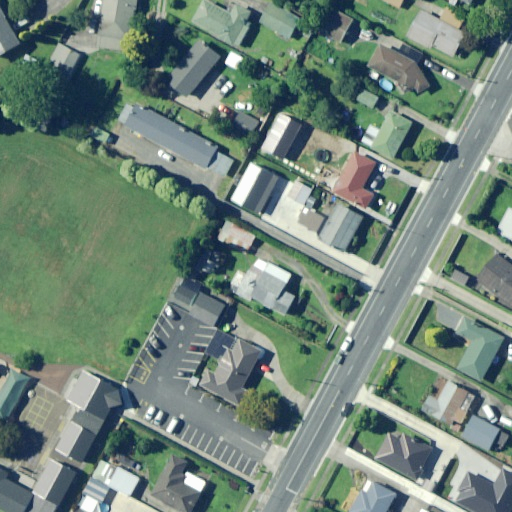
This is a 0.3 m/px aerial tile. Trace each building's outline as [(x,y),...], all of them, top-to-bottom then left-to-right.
[(106,0),(99,48),(129,53),(135,18),(141,19),(143,0),(106,0)] [(241,48),(255,22),(252,20),(257,12),(241,3),(234,15),(208,0),(207,0),(195,22),(241,48)] [(405,0),(384,0),(401,9),(405,0)] [(0,57),(23,45),(0,3),(0,57)] [(303,20),(274,3),(262,23),(292,40),(303,20)] [(477,21),(449,7),(442,21),(423,11),(410,37),(433,49),(434,46),(458,59),(477,21)] [(356,20),(332,8),(320,31),(343,44),(356,20)] [(214,49),(216,46),(209,40),(207,42),(202,39),(168,82),(190,99),(224,56),(214,49)] [(436,88),(420,64),(426,54),(405,43),(399,54),(383,45),(370,67),(398,82),(408,96),(417,88),(423,96),(436,88)] [(245,58),(233,52),(227,64),(239,70),(245,58)] [(45,63),(29,54),(23,66),(39,74),(45,63)] [(100,97),(89,92),(80,110),(92,116),(100,97)] [(128,103),(118,121),(227,179),(236,161),(219,152),(222,145),(138,101),(135,107),(128,103)] [(261,120),(242,111),(233,130),(252,139),(261,120)] [(416,124),(393,111),(383,131),(372,126),(363,143),(396,161),(416,124)] [(71,122),(56,114),(51,124),(67,131),(71,122)] [(328,132),(311,122),(304,135),(321,145),(328,132)] [(379,163),(357,151),(335,193),(368,210),(377,194),(366,188),(379,163)] [(254,173),(246,168),(240,178),(249,183),(254,173)] [(294,207),(277,200),(271,213),(288,220),(294,207)] [(366,217),(341,204),(322,240),(346,253),(366,217)] [(511,207),(499,233),(511,239),(511,207)] [(258,236),(229,222),(219,240),(248,255),(258,236)] [(214,253),(209,249),(192,276),(206,284),(225,254),(217,249),(214,253)] [(511,264),(499,255),(479,281),(511,305),(511,264)] [(293,276),(260,259),(256,267),(266,272),(264,277),(251,271),(249,276),(240,272),(231,290),(250,300),(251,297),(288,316),(297,298),(285,291),(293,276)] [(199,292),(183,284),(175,299),(192,307),(199,292)] [(228,306),(203,293),(192,315),(216,328),(228,306)] [(508,338),(468,316),(458,334),(473,342),(459,370),(484,383),(508,338)] [(264,352),(228,334),(216,360),(224,364),(219,374),(209,370),(201,387),(241,406),(249,390),(246,389),(264,352)] [(32,381),(12,370),(0,390),(0,421),(7,425),(32,381)] [(471,392),(441,377),(424,411),(463,430),(471,413),(463,409),(471,392)] [(121,401),(83,379),(66,409),(78,415),(54,458),(81,473),(121,401)] [(510,435),(476,417),(465,438),(491,452),(496,442),(504,446),(510,435)] [(404,438),(392,432),(378,459),(429,487),(434,478),(424,473),(436,450),(406,434),(404,438)] [(493,462),(464,447),(455,464),(484,478),(493,462)] [(190,477),(185,474),(191,462),(175,453),(153,494),(184,511),(194,511),(210,484),(191,473),(190,477)] [(93,477),(131,498),(141,481),(102,460),(93,477)] [(0,511),(58,511),(77,479),(50,464),(30,500),(0,482),(0,511)] [(390,511),(400,495),(372,479),(352,511),(390,511)] [(138,511),(127,506),(125,510),(102,497),(104,494),(89,485),(73,511),(138,511)]
